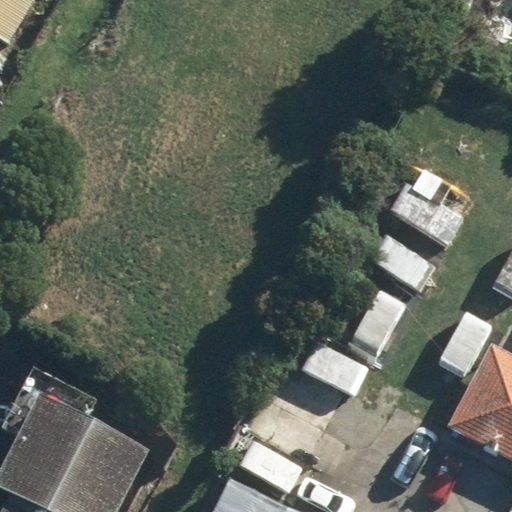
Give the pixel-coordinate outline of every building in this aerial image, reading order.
[(44,0),(0,0),(0,45),(13,53),(44,0)] [(166,298),(95,264),(67,324),(137,357),(166,298)] [(511,323),(452,432),(511,465),(511,323)] [(0,504),(10,509),(7,511),(120,511),(146,462),(98,438),(112,411),(41,375),(0,456),(0,504)] [(296,511),(231,480),(214,511),(296,511)]
